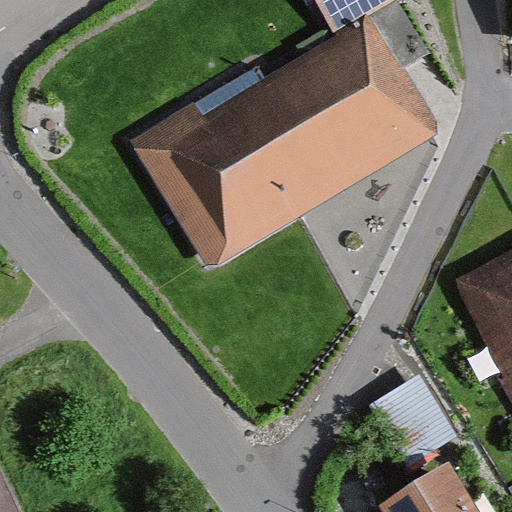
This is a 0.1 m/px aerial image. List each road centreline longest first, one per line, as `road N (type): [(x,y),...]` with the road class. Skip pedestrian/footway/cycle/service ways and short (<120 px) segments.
road 1 (residential): [(496,103),(352,389),(261,511)]
road 2 (residential): [(259,511),(0,206)]
